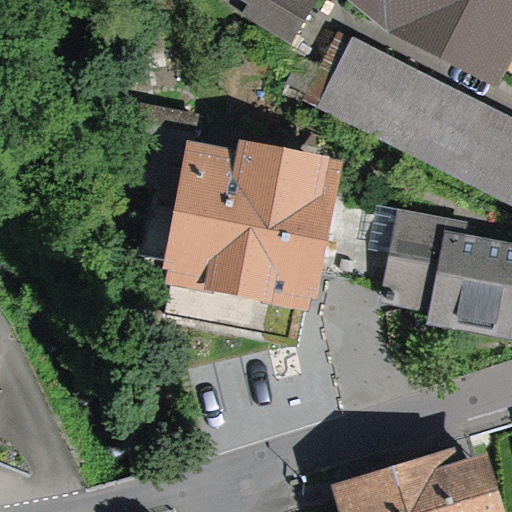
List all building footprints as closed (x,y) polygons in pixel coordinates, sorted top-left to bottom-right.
[(292,42),(314,0),(245,0),(246,0),(239,14),(292,42)] [(511,0),(351,0),(385,26),(497,81),(500,75),(511,81),(511,0)] [(318,64),(299,55),(285,83),(304,92),(301,99),(511,203),(511,116),(350,36),(347,42),(333,34),(318,64)] [(162,263),(166,264),(164,278),(169,279),(161,319),(298,345),(306,305),(307,305),(309,292),(317,293),(322,266),(331,268),(345,197),(334,195),(339,167),(328,165),(331,149),(239,132),(236,147),(186,138),(162,263)] [(345,197),(331,268),(383,278),(378,302),(426,311),(424,322),(511,338),(511,239),(465,231),(467,220),(345,197)] [(507,511),(487,446),(457,456),(452,441),(330,479),(339,511),(507,511)]
